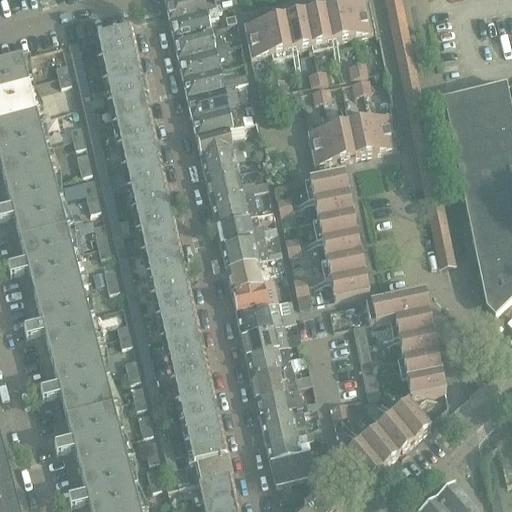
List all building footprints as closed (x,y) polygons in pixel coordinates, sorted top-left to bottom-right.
[(163,0),(169,24),(219,12),(220,12),(219,7),(215,8),(213,0),(163,0)] [(387,0),(392,46),(410,44),(404,0),(387,0)] [(365,5),(354,7),(344,9),(343,5),(339,6),(340,10),(304,18),(303,13),(299,14),(300,18),(244,30),(251,64),(372,39),(365,5)] [(220,16),(219,12),(169,24),(178,63),(228,51),(227,47),(223,48),(222,44),(213,46),(208,24),(217,22),(216,17),(220,16)] [(97,43),(102,65),(136,57),(131,35),(97,43)] [(176,473),(77,48),(68,50),(167,475),(176,473)] [(229,55),(228,51),(178,63),(187,104),(235,93),(249,90),(247,81),(222,87),(217,63),(226,61),(225,56),(229,55)] [(136,57),(102,65),(107,86),(141,79),(136,57)] [(0,68),(0,98),(29,91),(21,62),(0,68)] [(349,71),(351,83),(368,80),(365,68),(349,71)] [(71,89),(66,69),(56,71),(61,92),(71,89)] [(311,91),(328,88),(326,75),(309,79),(311,91)] [(107,86),(112,108),(145,100),(141,79),(107,86)] [(271,100),(288,96),(285,84),(268,87),(271,100)] [(369,85),(352,88),(354,101),(371,97),(369,85)] [(36,118),(29,91),(0,98),(0,136),(17,132),(15,123),(36,118)] [(443,105),(448,127),(486,314),(495,321),(511,304),(511,119),(506,91),(443,105)] [(239,112),(235,93),(187,104),(191,123),(239,112)] [(329,93),(312,96),(315,109),(332,105),(329,93)] [(145,100),(112,108),(117,129),(150,122),(145,100)] [(239,112),(191,123),(196,143),(228,135),(244,132),(239,112)] [(0,136),(0,164),(45,153),(36,118),(15,123),(17,132),(0,136)] [(389,121),(308,138),(315,172),(336,167),(337,172),(341,171),(340,166),(396,155),(389,121)] [(117,129),(122,151),(155,143),(150,122),(117,129)] [(86,152),(81,131),(71,134),(75,154),(86,152)] [(230,145),(228,135),(196,143),(200,163),(233,156),(246,153),(243,142),(230,145)] [(155,143),(122,151),(127,172),(160,165),(155,143)] [(250,160),(254,157),(252,151),(246,153),(233,156),(200,163),(201,166),(206,187),(238,179),(235,168),(245,166),(244,162),(250,160)] [(0,164),(0,169),(0,171),(6,192),(52,180),(45,153),(0,164)] [(92,178),(87,158),(77,160),(82,180),(92,178)] [(165,186),(160,165),(127,172),(131,194),(165,186)] [(309,185),(334,307),(369,300),(368,298),(373,297),(373,293),(368,294),(360,258),(365,257),(364,253),(360,254),(352,218),(357,217),(356,213),(351,214),(344,178),(309,185)] [(210,207),(243,200),(253,197),(256,197),(254,187),(240,190),(238,179),(206,187),(210,207)] [(52,180),(6,192),(13,218),(59,206),(52,180)] [(101,216),(93,184),(83,187),(90,218),(101,216)] [(165,186),(131,194),(136,215),(170,208),(165,186)] [(215,230),(248,223),(258,221),(253,197),(243,200),(243,203),(211,211),(215,230)] [(277,204),(281,222),(293,219),(289,202),(277,204)] [(13,218),(20,246),(66,234),(59,206),(13,218)] [(174,229),(170,208),(136,215),(141,237),(174,229)] [(220,251),(264,241),(261,231),(250,234),(248,223),(215,230),(220,251)] [(96,242),(106,240),(104,229),(93,232),(96,242)] [(141,237),(146,258),(179,251),(174,229),(141,237)] [(20,246),(27,273),(73,261),(66,234),(20,246)] [(111,260),(106,240),(96,242),(101,263),(111,260)] [(285,245),(289,262),(301,259),(298,242),(285,245)] [(225,274),(258,267),(269,265),(264,244),(221,254),(225,274)] [(184,272),(179,251),(146,258),(151,280),(184,272)] [(80,288),(73,261),(27,273),(36,308),(61,302),(59,293),(80,288)] [(262,287),(258,267),(225,274),(230,295),(262,287)] [(189,293),(184,272),(151,280),(155,301),(189,293)] [(119,296),(115,275),(104,278),(109,299),(119,296)] [(293,284),(297,301),(309,299),(306,282),(293,284)] [(36,308),(43,334),(89,322),(80,288),(59,293),(61,302),(36,308)] [(279,309),(274,288),(231,298),(235,318),(268,311),(279,309)] [(194,315),(189,293),(155,301),(160,323),(194,315)] [(408,407),(415,415),(425,407),(424,402),(444,398),(444,396),(448,395),(448,392),(443,392),(436,356),(440,355),(439,351),(435,352),(424,297),(370,308),(374,329),(394,325),(411,405),(408,407)] [(268,311),(235,318),(245,362),(287,352),(301,349),(298,339),(285,342),(282,332),(296,329),(291,306),(268,311)] [(199,337),(194,315),(160,323),(165,344),(199,337)] [(96,349),(89,322),(43,334),(52,370),(78,363),(75,355),(96,349)] [(132,350),(127,330),(117,333),(121,353),(132,350)] [(353,333),(367,404),(368,404),(379,402),(364,330),(353,333)] [(203,358),(199,337),(165,344),(170,365),(203,358)] [(105,384),(96,349),(75,355),(78,363),(52,370),(59,396),(105,384)] [(296,395),(287,352),(245,362),(255,405),(296,395)] [(170,365),(175,387),(208,379),(203,358),(170,365)] [(140,386),(135,365),(125,367),(130,388),(140,386)] [(175,387),(179,407),(213,400),(208,379),(175,387)] [(59,396),(66,423),(113,411),(105,384),(59,396)] [(147,412),(142,392),(132,394),(136,415),(147,412)] [(306,439),(296,395),(255,405),(265,448),(297,441),(306,439)] [(217,421),(213,400),(179,407),(184,428),(217,421)] [(430,434),(415,415),(408,407),(343,462),(366,488),(371,485),(373,488),(390,473),(388,470),(399,461),(401,464),(408,458),(406,455),(430,434)] [(348,420),(346,408),(329,412),(332,424),(348,420)] [(66,423),(73,451),(120,438),(113,411),(66,423)] [(153,439),(148,419),(138,421),(142,442),(153,439)] [(184,428),(189,449),(222,441),(217,421),(184,428)] [(80,477),(127,465),(120,438),(73,451),(80,477)] [(306,439),(297,441),(265,448),(269,468),(302,461),(299,451),(309,449),(306,439)] [(227,463),(222,441),(189,449),(193,470),(227,463)] [(159,467),(154,446),(144,448),(149,469),(159,467)] [(498,453),(482,466),(492,511),(511,511),(511,508),(509,493),(506,482),(498,453)] [(309,459),(302,461),(269,468),(275,491),(314,483),(309,459)] [(325,459),(319,461),(324,484),(329,479),(325,459)] [(0,486),(10,484),(5,463),(0,464),(0,486)] [(231,481),(227,463),(193,470),(198,489),(231,481)] [(134,492),(127,465),(80,477),(87,504),(134,492)] [(162,494),(157,474),(146,476),(151,496),(162,494)] [(235,501),(231,481),(198,489),(202,508),(235,501)] [(0,507),(15,504),(10,484),(0,486),(0,507)] [(474,511),(454,488),(433,505),(438,511),(474,511)] [(138,511),(134,492),(87,504),(89,511),(138,511)] [(334,511),(320,494),(302,509),(305,511),(334,511)] [(238,511),(235,501),(202,508),(202,511),(238,511)]
